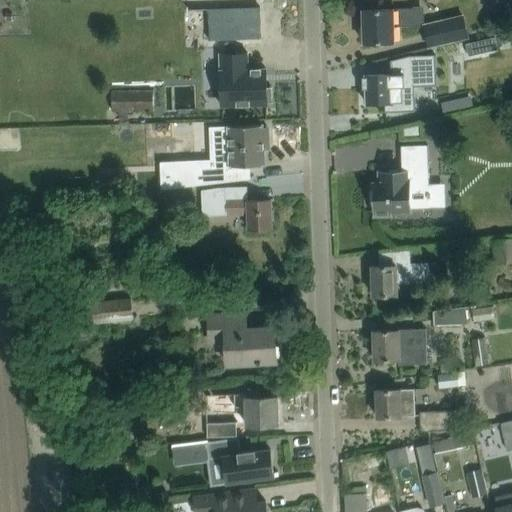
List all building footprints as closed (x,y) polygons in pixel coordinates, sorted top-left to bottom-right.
[(413,6),(413,9),(363,10),(364,43),(394,42),(394,25),(421,25),(421,16),(424,16),(424,5),(413,6)] [(261,38),(260,6),(208,8),(209,40),(261,38)] [(423,26),(428,46),(467,36),(462,17),(423,26)] [(494,38),(466,44),(469,56),(497,50),(494,38)] [(218,45),(178,46),(179,89),(219,88),(218,45)] [(248,52),(219,54),(219,56),(221,106),(247,105),(267,104),(267,102),(272,102),(271,89),(266,89),(266,75),(265,68),(248,69),(248,52)] [(365,76),(362,76),(363,89),(366,89),(366,103),(385,103),(385,112),(415,111),(414,86),(437,85),(436,56),(410,57),(391,61),(391,74),(365,75),(365,76)] [(446,59),(446,77),(463,76),(462,59),(446,59)] [(154,111),(153,97),(152,89),(112,89),(112,111),(154,111)] [(420,101),(438,101),(438,89),(420,89),(420,101)] [(229,145),(230,166),(264,165),(263,143),(268,143),(268,127),(262,127),(262,125),(242,126),(229,127),(229,129),(224,129),(224,145),(229,145)] [(410,209),(410,207),(430,206),(428,145),(401,146),(402,172),(380,173),(380,185),(374,185),(374,191),(370,191),(371,205),(375,205),(375,214),(390,214),(390,210),(410,209)] [(216,163),(180,164),(181,184),(217,183),(216,163)] [(227,187),(202,187),(203,215),(248,214),(249,230),(271,229),(270,199),(248,200),(247,186),(227,187)] [(511,237),(492,239),(494,265),(507,264),(505,248),(511,247),(511,237)] [(373,295),(392,294),(398,294),(397,284),(410,283),(410,281),(429,280),(428,263),(411,264),(410,251),(380,253),(380,265),(371,266),(373,295)] [(74,306),(76,325),(137,319),(135,301),(74,306)] [(468,323),(466,307),(434,310),(435,326),(468,323)] [(209,341),(225,340),(227,365),(257,363),(257,364),(261,364),(261,363),(276,362),(274,327),(246,329),(245,313),(208,315),(209,341)] [(427,363),(426,329),(374,330),(375,360),(400,359),(400,364),(427,363)] [(453,362),(440,363),(441,373),(453,372),(453,362)] [(466,385),(465,370),(453,372),(438,374),(440,389),(466,385)] [(416,415),(415,388),(376,390),(377,417),(416,415)] [(246,425),(278,424),(278,397),(246,398),(246,393),(227,394),(228,411),(246,410),(246,425)] [(457,431),(457,410),(420,412),(421,431),(457,431)] [(511,419),(501,422),(508,449),(511,447),(511,419)] [(207,422),(208,431),(208,436),(236,435),(236,420),(207,422)] [(468,433),(433,442),(436,452),(434,453),(436,461),(439,472),(446,470),(442,452),(471,445),(468,433)] [(223,457),(227,484),(276,477),(272,449),(255,451),(255,450),(242,452),(240,437),(206,442),(209,459),(223,457)] [(430,444),(416,447),(423,475),(428,474),(437,472),(430,444)] [(488,494),(481,468),(467,472),(474,497),(488,494)] [(428,474),(423,475),(430,505),(444,501),(437,472),(428,474)] [(156,487),(136,489),(138,501),(158,499),(156,487)] [(194,495),(196,511),(267,511),(266,500),(265,501),(257,502),(255,487),(248,488),(196,495),(195,495),(194,495)] [(366,511),(366,493),(345,494),(345,511),(366,511)] [(447,511),(455,511),(452,495),(444,497),(447,511)]
